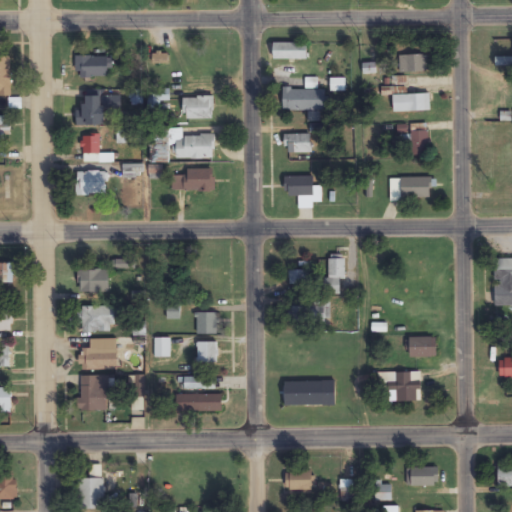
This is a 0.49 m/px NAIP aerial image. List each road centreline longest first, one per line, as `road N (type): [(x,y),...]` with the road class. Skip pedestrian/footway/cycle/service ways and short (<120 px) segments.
road 1 (residential): [(0,441),(511,432)]
road 2 (residential): [(511,12),(0,21)]
road 3 (residential): [(261,511),(253,0)]
road 4 (residential): [(465,511),(457,0)]
road 5 (residential): [(511,225),(0,232)]
road 6 (residential): [(42,511),(37,0)]
